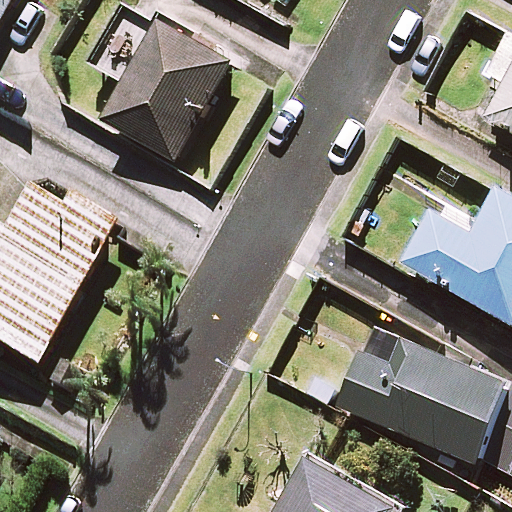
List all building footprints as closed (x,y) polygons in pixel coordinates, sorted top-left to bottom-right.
[(0,0),(0,38),(21,0),(0,0)] [(240,67),(141,8),(104,71),(136,90),(115,126),(182,166),(240,67)] [(511,91),(495,122),(511,131),(511,91)] [(121,236),(44,192),(13,248),(4,243),(0,250),(0,350),(43,374),(121,236)] [(511,195),(507,193),(483,236),(441,213),(410,268),(511,325),(511,195)] [(511,405),(511,386),(381,330),(346,409),(484,469),(511,405)] [(511,450),(502,473),(511,477),(511,450)] [(412,511),(322,461),(293,511),(412,511)]
